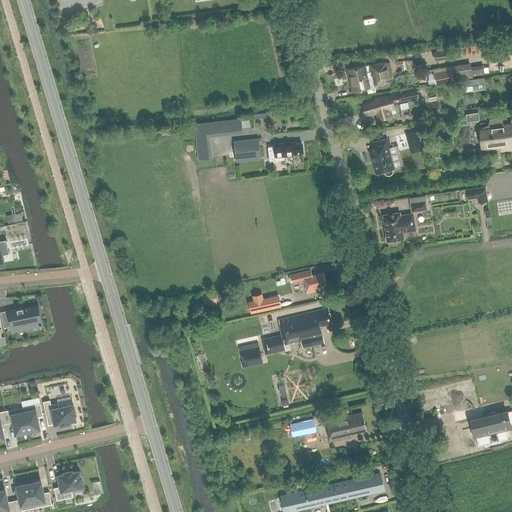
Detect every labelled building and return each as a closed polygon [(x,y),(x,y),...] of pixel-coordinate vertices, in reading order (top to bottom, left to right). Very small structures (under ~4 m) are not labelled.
[(477,46),(465,47),(466,55),(472,54),(472,55),(478,55),(477,46)] [(435,61),(462,58),(461,50),(449,51),(449,49),(437,50),(437,52),(434,53),(435,61)] [(349,81),(389,72),(387,61),(372,65),(367,66),(346,71),(349,81)] [(470,63),(453,66),(455,81),(473,78),(472,76),(484,74),(483,68),(483,65),(471,67),(470,63)] [(454,80),(452,69),(435,73),(437,83),(454,80)] [(389,72),(349,81),(351,92),(372,87),(377,85),(392,82),(389,72)] [(460,81),(461,92),(487,89),(485,78),(460,81)] [(393,105),(418,99),(416,91),(385,98),(375,101),(376,102),(363,105),(366,116),(377,114),(378,119),(391,116),(390,111),(394,110),(393,105)] [(502,153),(511,151),(511,148),(511,142),(511,141),(511,127),(511,125),(503,126),(502,117),(489,119),(491,128),(480,129),(482,138),(481,138),(483,147),(501,145),(502,153)] [(194,124),(198,160),(208,158),(206,133),(242,129),(241,119),(194,124)] [(421,151),(415,132),(406,134),(412,153),(421,151)] [(258,138),(233,141),(236,162),(260,160),(258,138)] [(392,169),(398,168),(396,160),(393,160),(390,148),(391,147),(388,139),(374,142),(376,149),(369,151),(371,161),(373,160),(377,173),(384,171),(384,173),(386,175),(388,175),(390,175),(392,173),(392,171),(392,169)] [(274,146),(268,147),(269,161),(284,160),(284,156),(292,155),(292,154),(303,152),(302,144),(295,145),(295,143),(274,145),(274,146)] [(486,187),(467,190),(469,199),(478,197),(479,203),(488,202),(486,187)] [(426,196),(410,198),(411,203),(412,212),(427,210),(426,201),(426,196)] [(11,223),(26,219),(24,211),(10,214),(11,223)] [(400,216),(399,213),(383,216),(387,241),(389,241),(389,243),(397,242),(396,240),(403,239),(402,233),(415,231),(412,214),(400,216)] [(310,270),(290,275),(292,282),(304,279),(307,294),(320,290),(327,288),(323,273),(311,276),(310,270)] [(269,296),(262,297),(261,292),(252,294),(256,312),(272,309),(269,296)] [(216,293),(203,296),(204,303),(217,300),(216,293)] [(276,308),(288,306),(286,298),(274,301),(276,308)] [(37,305),(8,311),(12,329),(41,322),(37,305)] [(262,340),(265,354),(285,350),(284,344),(310,338),(312,346),(324,343),(322,335),(320,326),(332,323),(328,308),(278,320),(282,335),(262,340)] [(262,363),(257,343),(238,348),(242,367),(262,363)] [(54,425),(61,423),(61,425),(69,423),(69,422),(75,420),(74,415),(75,414),(73,405),(72,406),(72,405),(58,408),(57,403),(50,404),(49,400),(43,402),(46,417),(52,415),(54,425)] [(40,404),(22,407),(27,432),(31,431),(31,432),(40,430),(37,417),(43,416),(40,404)] [(4,411),(7,424),(13,422),(15,434),(27,432),(22,407),(4,411)] [(511,410),(469,421),(473,437),(475,437),(477,447),(489,444),(487,434),(495,432),(497,442),(507,440),(504,426),(511,424),(511,410)] [(348,415),(324,420),(329,442),(351,437),(350,434),(366,430),(362,412),(348,416),(348,415)] [(313,419),(297,423),(300,435),(316,432),(313,419)] [(71,489),(82,487),(82,485),(83,485),(81,477),(80,477),(79,471),(73,472),(72,471),(64,472),(64,474),(58,476),(60,487),(54,488),(57,501),(73,497),(71,489)] [(290,511),(368,493),(382,490),(378,475),(285,496),(285,497),(289,496),(292,510),(290,510),(290,511)] [(41,481),(28,484),(33,508),(52,504),(49,492),(43,493),(41,481)] [(33,508),(28,484),(16,486),(19,500),(13,501),(15,511),(22,511),(33,508)] [(0,491),(0,511),(15,511),(13,501),(7,502),(5,490),(0,491)]
